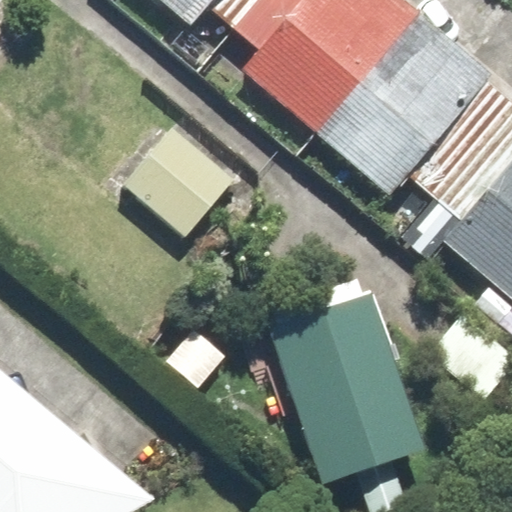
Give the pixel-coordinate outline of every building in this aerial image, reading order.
[(160,0),(196,30),(214,10),(222,0),(160,0)] [(301,0),(222,0),(214,10),(260,49),(301,0)] [(395,198),(412,179),(495,81),(501,75),(413,0),(301,0),(260,49),(243,69),(395,198)] [(511,167),(511,94),(495,81),(412,179),(464,224),(511,167)] [(242,181),(179,121),(124,179),(187,238),(242,181)] [(511,167),(464,224),(448,243),(511,297),(511,167)] [(378,280),(275,313),(328,481),(432,448),(378,280)] [(511,377),(511,345),(469,310),(435,352),(494,400),(511,377)] [(0,360),(0,511),(136,511),(166,495),(0,360)]
